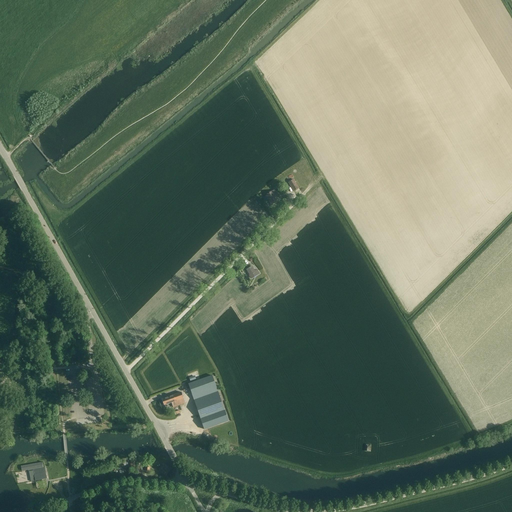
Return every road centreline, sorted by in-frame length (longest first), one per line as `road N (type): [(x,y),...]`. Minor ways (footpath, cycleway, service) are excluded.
road 1 (tertiary): [(187,484),(0,146)]
road 2 (unclassified): [(317,511),(511,464)]
road 3 (track): [(64,432),(48,285),(0,266)]
road 4 (track): [(73,368),(9,371),(21,273)]
road 5 (track): [(196,511),(184,491),(158,485),(72,505)]
